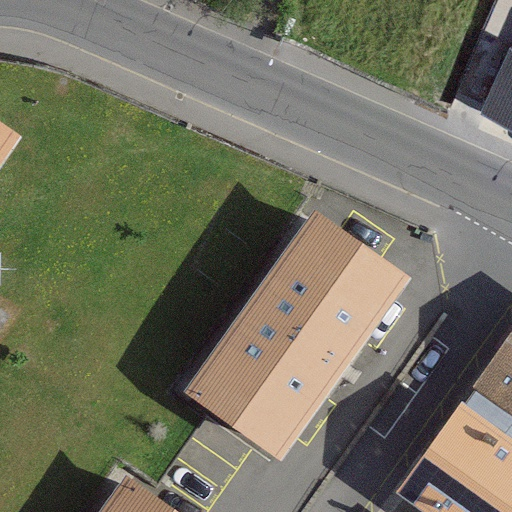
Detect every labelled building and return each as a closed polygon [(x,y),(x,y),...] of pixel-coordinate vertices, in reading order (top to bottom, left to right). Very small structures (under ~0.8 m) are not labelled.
[(511,37),(483,104),(511,116),(511,37)] [(0,161),(16,138),(0,127),(0,161)] [(280,452),(405,283),(314,216),(189,385),(280,452)] [(511,337),(476,390),(511,414),(511,337)] [(402,497),(424,511),(511,511),(511,414),(476,390),(402,497)] [(172,511),(127,479),(102,511),(172,511)]
